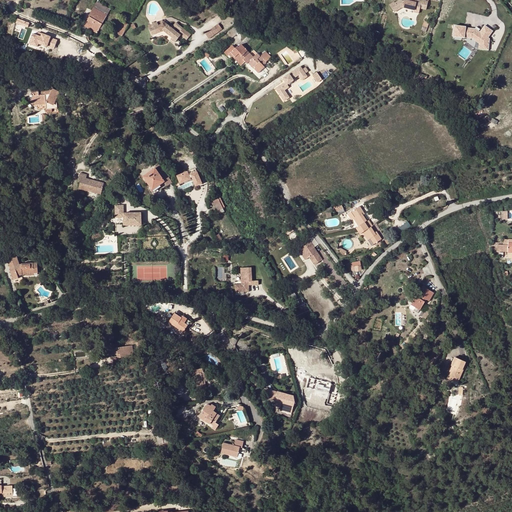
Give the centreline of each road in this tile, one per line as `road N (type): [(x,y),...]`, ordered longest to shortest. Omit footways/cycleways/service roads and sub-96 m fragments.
road 1 (residential): [(9,0),(21,15),(94,48),(201,137),(215,137),(229,117),(239,122),(287,199),(357,284)]
road 2 (unclassified): [(184,298),(108,299),(3,322)]
road 3 (unclassified): [(511,196),(442,214),(357,284)]
road 4 (unclassified): [(357,284),(319,335),(209,306)]
road 5 (residential): [(3,322),(45,465)]
road 6 (track): [(509,344),(478,202)]
road 7 (residential): [(209,306),(255,416)]
